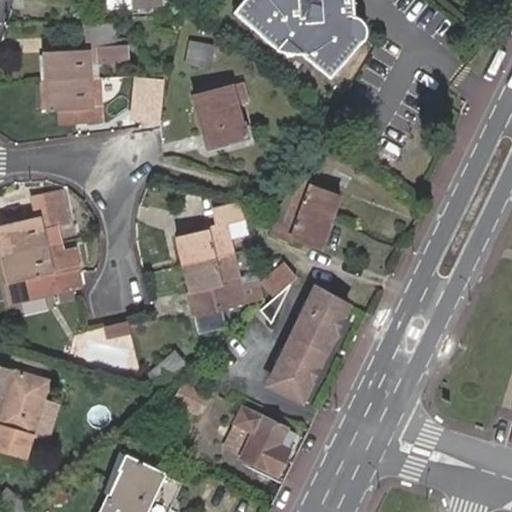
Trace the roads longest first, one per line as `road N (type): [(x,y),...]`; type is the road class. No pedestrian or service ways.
road 1 (primary): [(511,105),(356,421)]
road 2 (primary): [(390,432),(511,178)]
road 3 (residential): [(0,157),(124,156),(123,289)]
road 4 (residential): [(390,432),(511,477)]
